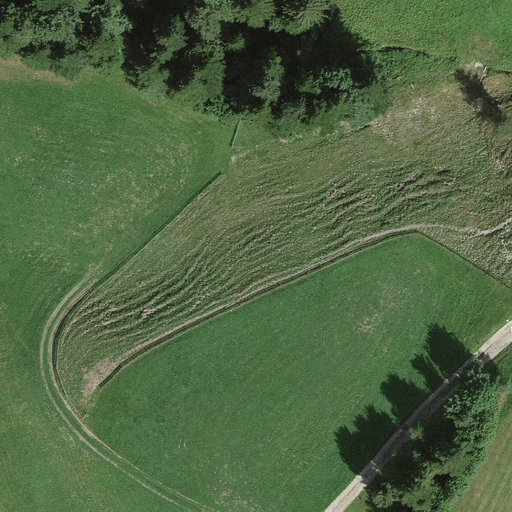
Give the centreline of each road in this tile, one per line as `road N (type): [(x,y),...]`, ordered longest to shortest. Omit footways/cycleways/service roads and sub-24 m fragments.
road 1 (track): [(206,511),(95,442),(57,399),(46,337),(57,314),(220,162),(462,77)]
road 2 (track): [(337,511),(511,331)]
